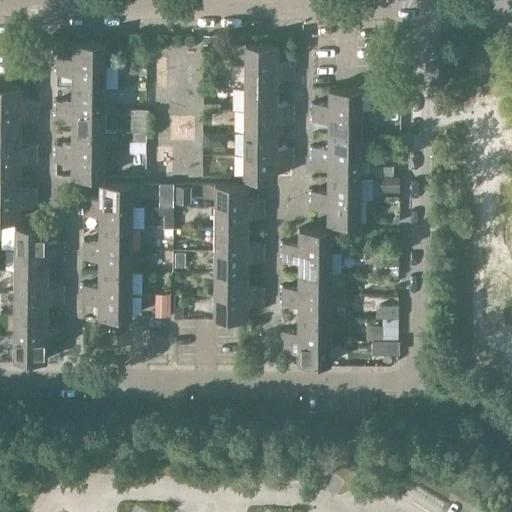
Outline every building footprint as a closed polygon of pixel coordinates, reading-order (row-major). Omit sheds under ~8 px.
[(55,63),(104,64),(104,41),(71,40),(70,54),(55,54),(55,63)] [(243,66),(292,67),(292,57),(276,57),(277,43),(243,42),(243,66)] [(103,86),(104,64),(55,63),(55,72),(70,72),(70,86),(103,86)] [(291,75),(292,67),(243,66),(243,87),(276,88),(276,75),(291,75)] [(20,84),(0,84),(0,107),(35,108),(35,98),(20,98),(20,84)] [(103,108),(103,86),(70,86),(70,98),(55,98),(55,107),(103,108)] [(276,101),(276,88),(243,87),(242,109),(291,110),(291,101),(276,101)] [(360,88),(334,87),(327,87),(327,101),(311,101),(311,110),(360,111),(360,88)] [(145,127),(145,102),(126,102),(126,127),(145,127)] [(35,116),(35,108),(0,107),(0,128),(19,129),(20,116),(35,116)] [(103,130),(103,108),(55,107),(55,116),(70,116),(70,130),(103,130)] [(291,119),(291,110),(242,109),(242,131),(276,132),(276,119),(291,119)] [(360,133),(360,111),(311,110),(311,119),(326,119),(326,133),(360,133)] [(19,142),(19,129),(0,128),(0,151),(34,152),(34,142),(19,142)] [(103,152),(103,130),(70,130),(70,142),(54,142),(54,151),(103,152)] [(276,145),(276,132),(242,131),(242,153),(291,154),(291,145),(276,145)] [(359,155),(360,133),(326,133),(326,145),(311,145),(311,154),(359,155)] [(34,160),(34,152),(0,151),(0,172),(19,173),(19,160),(34,160)] [(102,174),(103,152),(54,151),(54,160),(70,160),(69,174),(102,174)] [(291,163),(291,154),(242,153),(242,176),(275,176),(275,163),(291,163)] [(359,177),(359,155),(311,154),(311,163),(326,163),(326,177),(359,177)] [(18,186),(19,173),(0,172),(0,194),(34,195),(34,186),(18,186)] [(359,199),(359,177),(326,177),(326,189),(310,189),(310,198),(359,199)] [(131,204),(131,181),(98,181),(98,195),(82,194),(82,203),(131,204)] [(247,196),(247,184),(247,183),(214,182),(213,205),(262,206),(262,196),(247,196)] [(34,204),(34,195),(0,194),(0,217),(18,218),(18,204),(34,204)] [(359,222),(359,199),(310,198),(310,207),(325,207),(325,221),(359,222)] [(131,226),(131,204),(82,203),(82,212),(98,212),(98,226),(131,226)] [(262,214),(262,206),(213,205),(213,228),(247,228),(247,214),(262,214)] [(47,239),(47,225),(13,224),(13,247),(62,247),(62,239),(47,239)] [(131,248),(131,226),(98,226),(97,239),(82,239),(82,248),(131,248)] [(246,241),(247,228),(213,228),(213,249),(262,250),(262,241),(246,241)] [(331,251),(331,228),(297,228),(297,241),(282,241),(282,250),(331,251)] [(62,257),(62,247),(13,247),(13,269),(46,269),(46,256),(62,257)] [(131,271),(131,248),(82,248),(82,257),(97,257),(97,270),(131,271)] [(262,259),(262,250),(213,249),(213,271),(246,272),(246,259),(262,259)] [(330,273),(331,251),(282,250),(282,259),(297,259),(297,272),(330,273)] [(46,282),(46,269),(13,269),(13,291),(61,292),(61,282),(46,282)] [(130,292),(131,271),(97,270),(97,283),(82,283),(82,292),(130,292)] [(246,285),(246,272),(213,271),(212,293),(261,294),(261,285),(246,285)] [(330,294),(330,273),(297,272),(297,285),(282,285),(281,294),(330,294)] [(148,298),(163,298),(163,284),(149,284),(148,298)] [(61,300),(61,292),(13,291),(13,313),(46,313),(46,300),(61,300)] [(130,315),(130,292),(82,292),(82,301),(97,301),(97,315),(130,315)] [(261,303),(261,294),(212,293),(212,316),(246,317),(246,303),(261,303)] [(330,317),(330,294),(281,294),(281,303),(296,303),(296,316),(330,317)] [(46,326),(46,313),(13,313),(12,335),(61,336),(61,327),(46,326)] [(330,339),(330,317),(296,316),(296,329),(281,329),(281,338),(330,339)] [(61,344),(61,336),(12,335),(12,358),(46,358),(46,344),(61,344)] [(329,362),(330,339),(281,338),(281,347),(296,347),(296,361),(329,362)] [(486,497),(491,502),(497,497),(492,491),(486,497)]
